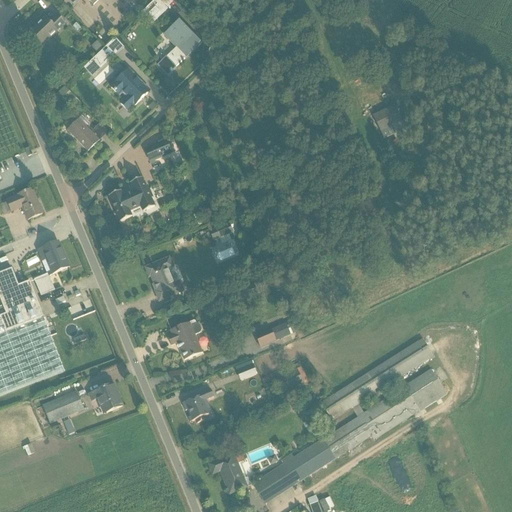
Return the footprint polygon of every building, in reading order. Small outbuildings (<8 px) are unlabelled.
[(172,0),(156,0),(154,2),(156,5),(153,9),(159,16),(174,2),(172,0)] [(366,0),(377,9),(382,3),(385,6),(390,0),(366,0)] [(45,19),(29,35),(41,48),(65,25),(57,16),(49,23),(45,19)] [(179,22),(164,37),(176,49),(158,66),(168,76),(174,71),(173,71),(196,48),(189,41),(193,37),(179,22)] [(93,79),(110,62),(109,60),(114,55),(106,47),(84,69),(93,79)] [(126,68),(135,59),(123,49),(115,58),(126,68)] [(128,71),(109,88),(119,98),(122,95),(125,99),(120,104),(127,112),(134,106),(134,107),(147,95),(145,93),(145,89),(128,71)] [(60,82),(64,86),(71,80),(67,75),(60,82)] [(76,108),(81,104),(64,87),(56,96),(59,99),(63,95),(76,108)] [(395,107),(372,117),(381,134),(402,123),(395,107)] [(88,153),(99,142),(86,127),(88,124),(82,117),(67,131),(88,153)] [(165,142),(145,152),(150,164),(172,155),(165,142)] [(0,398),(65,374),(29,282),(18,287),(12,270),(0,275),(0,299),(6,315),(0,317),(0,318),(0,320),(0,180),(1,180),(0,177),(0,398)] [(142,214),(155,208),(151,200),(153,199),(149,189),(146,190),(142,180),(130,185),(134,193),(123,198),(121,193),(109,198),(120,223),(132,218),(130,213),(140,209),(142,214)] [(44,215),(33,190),(6,200),(7,203),(0,206),(0,209),(3,216),(10,213),(12,215),(21,210),(27,223),(44,215)] [(229,224),(209,232),(213,242),(219,240),(222,245),(231,241),(229,236),(233,234),(229,224)] [(40,298),(55,291),(49,278),(69,269),(63,255),(61,255),(60,252),(62,251),(58,244),(37,252),(47,275),(34,280),(40,298)] [(155,293),(159,302),(184,292),(180,282),(175,283),(170,271),(174,268),(170,259),(145,269),(149,278),(151,278),(157,292),(155,293)] [(237,301),(251,297),(248,289),(235,293),(237,301)] [(184,362),(203,354),(195,336),(200,334),(201,331),(200,326),(196,325),(195,323),(194,322),(170,332),(172,337),(168,339),(171,347),(177,344),(184,362)] [(260,350),(276,343),(276,342),(295,334),(292,325),(287,327),(286,325),(271,330),(270,329),(255,336),(260,350)] [(84,336),(71,341),(74,346),(86,341),(84,336)] [(447,396),(431,371),(364,414),(358,406),(433,357),(422,340),(321,405),(332,422),(352,410),(357,419),(282,467),(281,466),(252,485),(265,506),(371,438),(374,442),(447,396)] [(233,368),(239,382),(256,375),(250,361),(233,368)] [(286,395),(308,383),(298,365),(285,371),(287,374),(283,376),(281,374),(276,376),(286,395)] [(102,415),(122,408),(113,386),(88,396),(91,403),(97,402),(102,415)] [(214,398),(210,390),(198,395),(199,397),(182,405),(185,412),(187,411),(192,423),(195,421),(197,425),(206,421),(204,417),(212,414),(206,401),(214,398)] [(85,412),(77,392),(43,407),(50,426),(85,412)] [(222,420),(230,421),(231,413),(223,412),(222,420)] [(230,495),(248,488),(247,486),(250,485),(247,479),(244,480),(238,465),(245,462),(241,453),(209,466),(213,475),(220,472),(230,495)] [(307,499),(311,511),(320,511),(318,503),(316,497),(307,499)] [(330,511),(324,500),(319,503),(324,511),(323,511),(330,511)]
